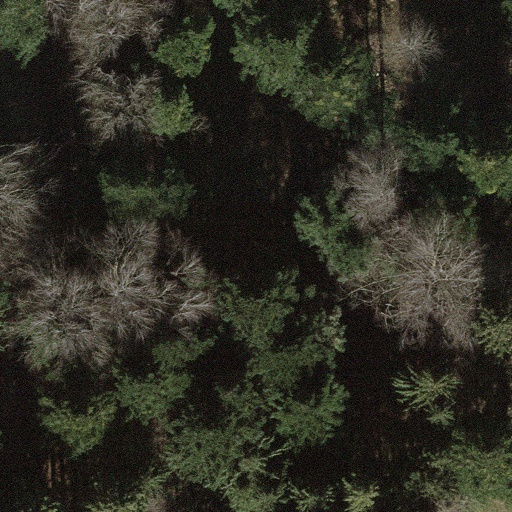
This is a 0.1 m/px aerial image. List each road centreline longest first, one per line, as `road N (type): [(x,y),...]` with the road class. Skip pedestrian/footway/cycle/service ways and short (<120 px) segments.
road 1 (track): [(476,0),(466,307),(501,511)]
road 2 (track): [(0,37),(21,133),(14,414),(0,452)]
